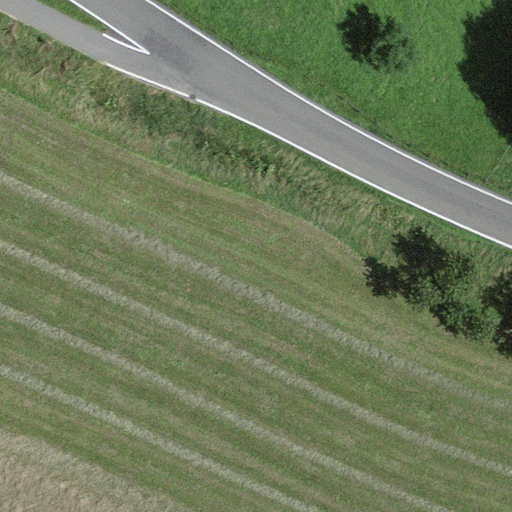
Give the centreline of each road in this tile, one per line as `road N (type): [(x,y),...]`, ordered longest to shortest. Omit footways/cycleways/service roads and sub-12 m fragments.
road 1 (tertiary): [(113,0),(261,99),(511,217)]
road 2 (track): [(16,0),(127,55),(261,99)]
